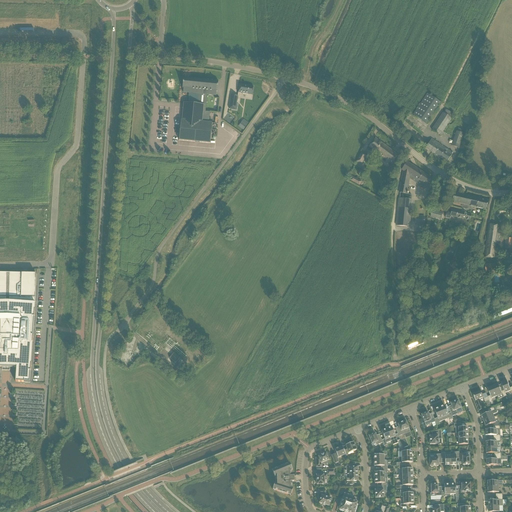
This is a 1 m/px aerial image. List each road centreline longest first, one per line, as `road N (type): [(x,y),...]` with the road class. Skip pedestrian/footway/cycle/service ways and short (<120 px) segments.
road 1 (secondary): [(165,511),(111,436),(97,366),(132,3)]
road 2 (secondary): [(111,9),(93,391),(114,457),(156,511)]
road 3 (unclassified): [(284,78),(159,247),(150,288),(124,325)]
road 4 (unclassified): [(83,56),(76,140),(57,169),(51,263),(0,264)]
road 5 (unclassified): [(284,78),(355,107),(439,174),(491,194),(511,192)]
road 6 (track): [(394,361),(392,229),(401,166),(412,152)]
road 7 (unclassified): [(284,78),(162,54),(162,0)]
